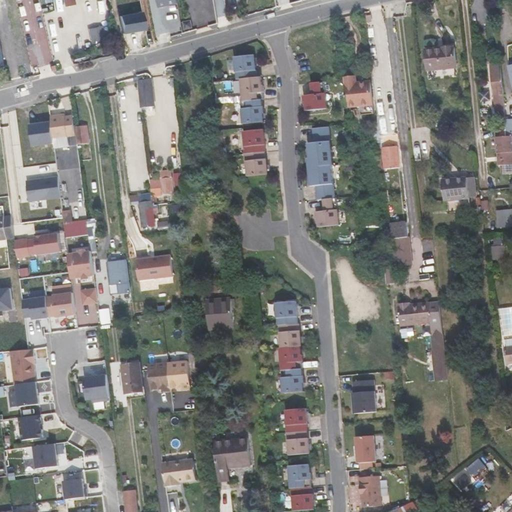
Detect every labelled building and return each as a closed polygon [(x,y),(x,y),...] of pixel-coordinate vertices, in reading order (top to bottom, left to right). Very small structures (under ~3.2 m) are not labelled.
[(184,0),(180,0),(178,0),(178,4),(180,14),(183,13),(187,12),(184,0)] [(141,12),(119,17),(122,34),(144,29),(141,12)] [(458,77),(455,47),(426,50),(430,80),(458,77)] [(237,78),(242,78),(259,76),(256,53),(235,56),(237,78)] [(496,114),(505,113),(501,65),(492,66),(496,114)] [(242,78),(244,100),(263,98),(265,98),(264,91),(265,91),(265,84),(263,84),(262,76),(259,76),(242,78)] [(358,78),(346,79),(349,108),(363,106),(360,85),(359,85),(358,78)] [(328,108),(325,81),(312,82),(313,94),(304,95),(305,101),(306,101),(307,110),(328,108)] [(360,85),(363,106),(369,106),(366,84),(360,85)] [(244,100),(242,101),(244,123),(265,121),(264,112),(266,112),(265,105),(264,106),(263,98),(244,100)] [(76,106),(72,107),(73,112),(74,118),(86,116),(85,105),(76,106)] [(53,123),(55,139),(71,136),(71,135),(68,113),(68,112),(52,114),(53,123)] [(34,147),(56,144),(55,139),(53,123),(31,126),(34,147)] [(334,165),(331,126),(314,127),(315,142),(308,142),(310,157),(309,158),(310,167),(333,165),(334,165)] [(245,153),(266,151),(266,144),(267,144),(265,128),(244,130),(246,145),(245,145),(245,153)] [(510,165),(511,164),(511,135),(507,135),(497,136),(498,153),(498,165),(510,165)] [(385,170),(400,169),(398,147),(382,149),(385,170)] [(266,158),(266,151),(245,153),(246,161),(247,161),(248,176),(269,174),(268,158),(266,158)] [(336,198),(333,165),(310,167),(311,185),(317,185),(318,200),(324,199),(336,198)] [(59,176),(27,181),(31,204),(63,199),(59,176)] [(468,178),(468,176),(443,178),(446,203),(470,201),(470,198),(468,178)] [(154,182),(155,189),(166,188),(166,195),(178,193),(176,177),(165,178),(165,181),(154,182)] [(475,177),(468,178),(470,198),(477,197),(475,177)] [(166,188),(155,189),(156,198),(167,197),(166,195),(166,188)] [(143,230),(157,228),(152,194),(138,196),(143,230)] [(338,198),(336,198),(324,199),(325,211),(317,211),(317,218),(319,218),(320,227),(341,225),(338,198)] [(63,211),(66,224),(74,223),(72,209),(63,211)] [(499,228),(511,226),(511,209),(498,211),(499,228)] [(0,219),(3,239),(15,237),(12,215),(0,217),(0,219)] [(68,239),(89,235),(87,221),(74,223),(66,224),(68,239)] [(393,240),(408,238),(408,232),(392,233),(393,240)] [(32,260),(62,255),(59,235),(29,240),(32,260)] [(408,238),(393,240),(393,247),(395,258),(396,266),(399,265),(412,264),(408,238)] [(506,246),(493,248),(494,258),(507,256),(506,246)] [(74,284),(96,281),(92,252),(69,256),(74,284)] [(172,254),(137,260),(140,283),(176,277),(172,254)] [(131,293),(127,260),(110,262),(113,285),(119,285),(120,294),(131,293)] [(15,309),(12,288),(0,289),(0,316),(6,315),(5,310),(15,309)] [(82,291),(85,306),(99,304),(97,289),(82,291)] [(232,322),(229,294),(204,296),(207,324),(232,322)] [(73,295),(55,298),(59,322),(77,320),(73,295)] [(46,296),(30,299),(33,319),(34,324),(50,321),(46,296)] [(30,299),(24,300),(27,320),(33,319),(30,299)] [(279,324),(299,323),(297,301),(276,302),(278,325),(279,324)] [(398,331),(407,330),(404,308),(403,308),(403,306),(395,307),(398,331)] [(425,340),(432,340),(429,307),(423,308),(423,306),(404,308),(407,330),(424,329),(425,340)] [(442,306),(434,307),(436,322),(439,351),(442,381),(450,380),(446,350),(442,306)] [(432,340),(433,351),(435,382),(442,381),(439,351),(436,322),(434,307),(429,307),(432,340)] [(281,347),(301,346),(303,346),(302,330),(300,330),(300,323),(299,323),(279,324),(279,332),(280,332),(281,347)] [(303,369),(302,361),(304,361),(303,355),(302,355),(301,346),(281,347),(280,347),(282,370),(303,369)] [(15,384),(38,380),(33,349),(10,353),(15,384)] [(187,360),(148,364),(150,388),(162,387),(163,391),(170,390),(170,387),(182,386),(183,389),(190,388),(187,360)] [(143,394),(140,362),(122,364),(127,396),(143,394)] [(282,370),(281,370),(283,393),(304,391),(304,382),(305,382),(304,376),(303,376),(303,369),(282,370)] [(108,375),(86,379),(90,405),(112,402),(108,375)] [(354,382),(355,393),(354,393),(355,413),(378,411),(375,380),(354,382)] [(21,410),(41,407),(37,384),(17,387),(21,410)] [(287,426),(287,433),(307,432),(308,432),(307,424),(308,424),(307,408),(286,410),(287,426)] [(407,418),(407,413),(403,413),(404,422),(413,421),(413,418),(407,418)] [(21,419),(25,444),(45,441),(41,416),(21,419)] [(287,433),(286,433),(287,441),(288,440),(290,455),(310,454),(309,438),(308,438),(307,432),(287,433)] [(375,436),(357,437),(359,463),(377,461),(375,436)] [(252,466),(249,438),(215,441),(220,483),(230,481),(229,468),(252,466)] [(57,443),(33,447),(37,472),(61,468),(57,443)] [(194,459),(163,463),(166,487),(177,485),(177,483),(197,480),(194,459)] [(291,489),(292,489),(312,487),(312,480),(313,480),(312,473),(311,473),(310,464),(289,466),(291,489)] [(468,473),(458,482),(464,489),(474,480),(468,473)] [(380,476),(360,477),(362,493),(363,493),(364,507),(383,505),(380,476)] [(85,478),(65,481),(69,505),(89,502),(85,478)] [(312,487),(292,489),(292,496),(293,496),(294,511),(315,510),(314,494),(313,494),(312,487)] [(139,511),(137,490),(125,492),(126,511),(139,511)] [(409,504),(390,511),(423,511),(415,503),(409,504)]
